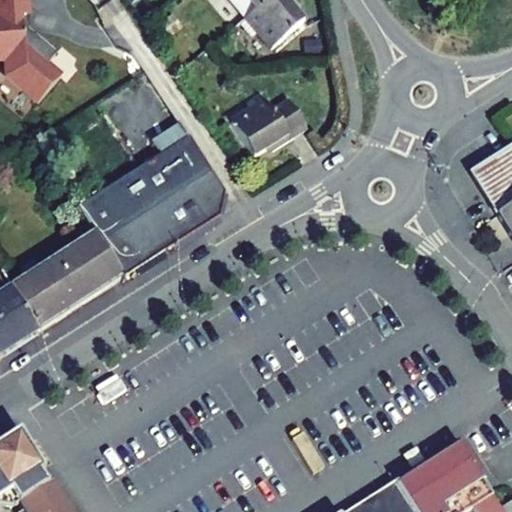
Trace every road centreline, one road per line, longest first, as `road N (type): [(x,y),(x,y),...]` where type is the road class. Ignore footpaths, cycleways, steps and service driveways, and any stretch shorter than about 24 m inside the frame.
road 1 (residential): [(0,401),(264,234),(352,197)]
road 2 (residential): [(400,214),(477,289),(511,340)]
